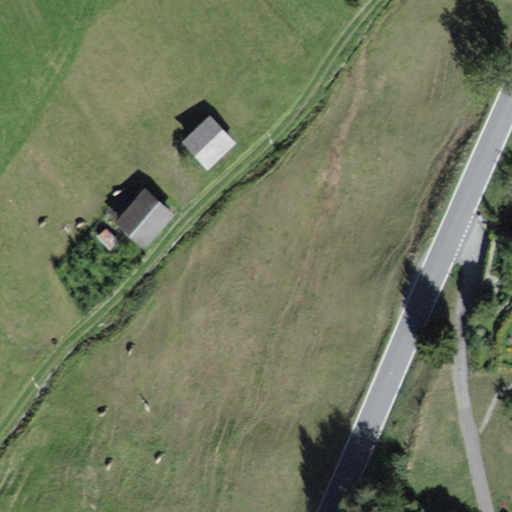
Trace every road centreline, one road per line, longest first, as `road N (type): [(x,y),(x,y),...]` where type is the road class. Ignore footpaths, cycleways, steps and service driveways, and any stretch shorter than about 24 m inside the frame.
road 1 (track): [(0,447),(45,385),(190,221),(276,140),(389,0)]
road 2 (tertiary): [(335,511),(511,104)]
